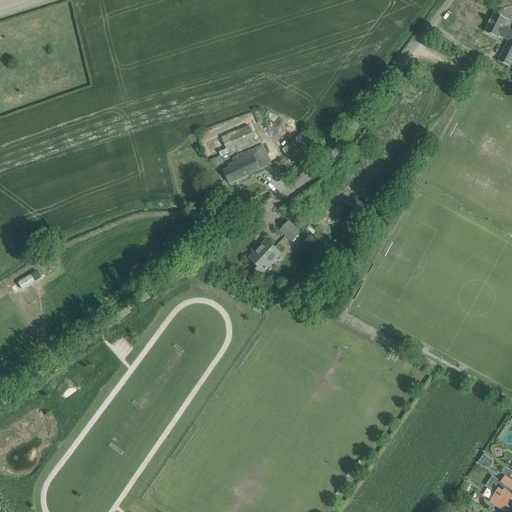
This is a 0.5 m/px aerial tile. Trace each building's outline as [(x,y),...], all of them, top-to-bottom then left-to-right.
[(498,61),(510,67),(511,63),(511,31),(504,27),(508,20),(495,13),(491,19),(489,23),(489,24),(485,32),(498,39),(500,36),(509,40),(498,61)] [(256,140),(250,125),(249,124),(241,128),(241,129),(203,145),(210,160),(256,140)] [(320,145),(313,138),(306,130),(284,149),(290,156),(282,162),(290,171),(320,145)] [(272,164),(263,145),(242,154),(242,155),(233,159),(235,162),(229,164),(231,167),(224,171),(230,184),(272,164)] [(281,231),(292,241),(300,232),(289,222),(281,231)] [(347,242),(354,247),(361,236),(353,232),(347,242)] [(281,253),(273,247),(266,240),(249,258),(256,265),(254,267),(261,274),(281,253)] [(29,274),(17,282),(21,289),(34,281),(29,274)] [(484,455),(478,463),(483,467),(490,468),(494,462),(484,455)] [(493,476),(486,486),(496,493),(490,502),(498,508),(504,511),(507,511),(511,505),(511,471),(510,470),(506,475),(506,476),(501,482),(493,476)]
